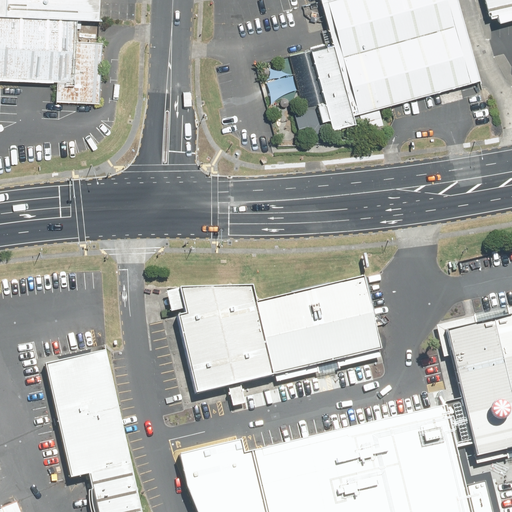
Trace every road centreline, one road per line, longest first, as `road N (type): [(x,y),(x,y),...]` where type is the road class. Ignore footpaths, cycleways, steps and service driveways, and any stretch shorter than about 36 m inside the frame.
road 1 (primary): [(511,194),(387,214),(142,223)]
road 2 (primary): [(158,191),(361,182),(511,158)]
road 3 (unclassified): [(158,191),(173,0)]
road 4 (primary): [(0,204),(158,191)]
road 5 (primary): [(142,223),(0,239)]
